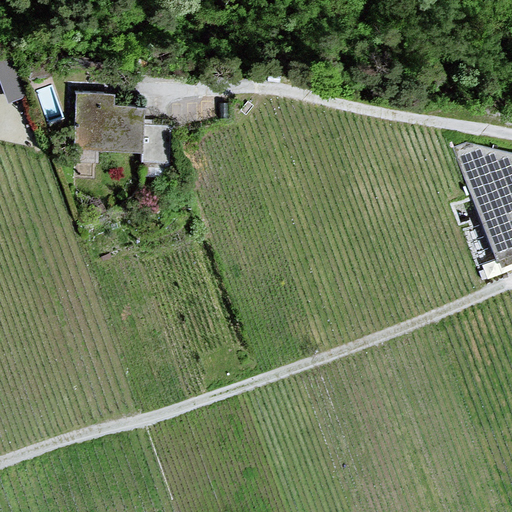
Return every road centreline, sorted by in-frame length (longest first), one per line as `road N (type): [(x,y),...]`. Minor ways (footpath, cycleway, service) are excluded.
road 1 (unclassified): [(511,278),(405,327),(0,464)]
road 2 (unclassified): [(511,134),(265,89),(134,83)]
